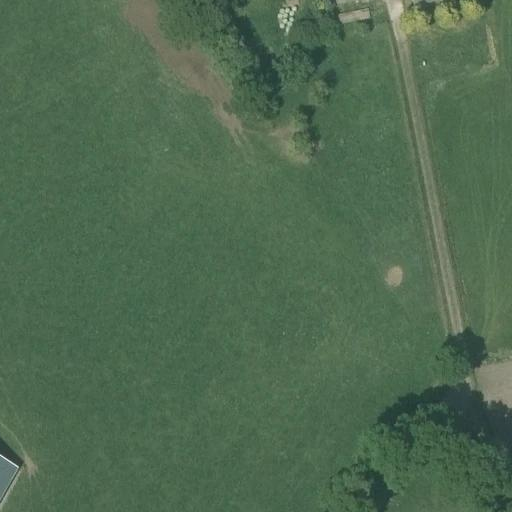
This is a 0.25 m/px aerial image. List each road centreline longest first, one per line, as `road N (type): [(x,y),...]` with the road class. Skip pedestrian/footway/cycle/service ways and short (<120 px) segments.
road 1 (track): [(497,511),(390,0)]
road 2 (unclassified): [(367,511),(464,363)]
